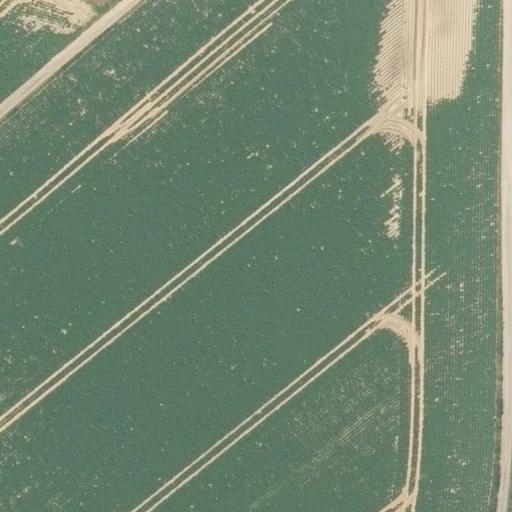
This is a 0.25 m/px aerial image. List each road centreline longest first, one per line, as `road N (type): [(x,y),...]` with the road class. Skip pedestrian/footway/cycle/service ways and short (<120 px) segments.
road 1 (track): [(509,0),(499,511)]
road 2 (track): [(0,110),(130,0)]
